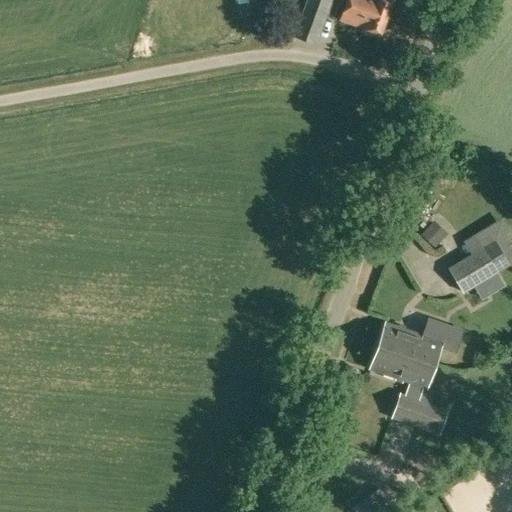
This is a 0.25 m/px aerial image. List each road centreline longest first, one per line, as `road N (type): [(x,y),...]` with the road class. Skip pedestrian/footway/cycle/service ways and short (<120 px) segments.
road 1 (unclassified): [(263,511),(417,88)]
road 2 (unclassified): [(0,98),(289,53),(417,88)]
